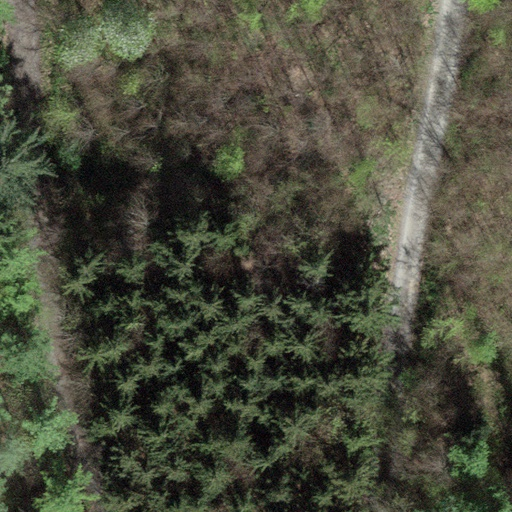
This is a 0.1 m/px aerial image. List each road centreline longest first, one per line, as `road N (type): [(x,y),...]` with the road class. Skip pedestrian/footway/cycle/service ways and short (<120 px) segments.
road 1 (track): [(25,0),(24,177),(69,397),(102,511)]
road 2 (track): [(376,511),(437,0)]
